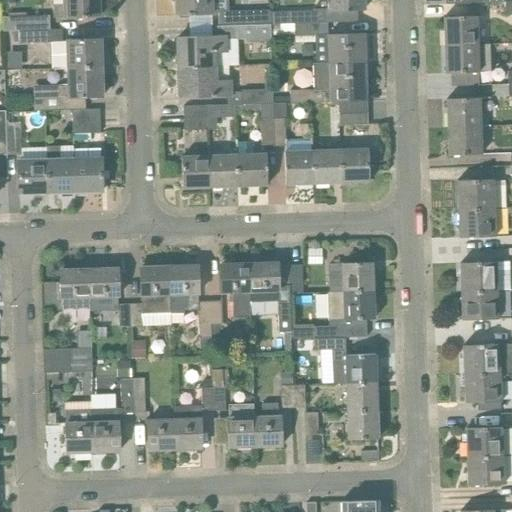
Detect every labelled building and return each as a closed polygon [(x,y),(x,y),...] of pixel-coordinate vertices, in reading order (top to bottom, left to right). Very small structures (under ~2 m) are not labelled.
[(63,19),(63,20),(88,19),(87,18),(99,17),(98,0),(52,0),(53,6),(53,19),(63,19)] [(187,17),(214,16),(212,0),(175,0),(176,17),(187,16),(187,17)] [(328,0),(329,13),(364,11),(363,0),(328,0)] [(217,13),(218,27),(270,26),(270,11),(217,13)] [(289,25),(294,24),(319,24),(324,23),(323,12),(288,13),(289,25)] [(23,32),(34,31),(50,31),(49,16),(22,17),(23,32)] [(444,46),(478,45),(477,17),(443,18),(444,46)] [(294,37),(320,37),(319,24),(294,24),(294,37)] [(178,69),(216,68),(216,54),(228,53),(228,40),(246,39),(246,44),(271,43),(270,26),(218,27),(218,38),(177,39),(178,69)] [(34,44),(62,43),(61,30),(50,31),(34,31),(34,44)] [(328,64),(365,63),(364,34),(327,35),(328,64)] [(66,70),(101,69),(101,41),(65,42),(66,70)] [(446,75),(479,73),(478,45),(444,46),(446,75)] [(332,103),(338,103),(367,102),(365,63),(328,64),(329,103),(332,103)] [(179,99),(217,97),(229,97),(231,97),(231,93),(231,84),(217,85),(216,68),(178,69),(179,99)] [(45,112),(72,111),(85,111),(85,98),(102,97),(101,69),(66,70),(66,85),(44,86),(45,112)] [(242,105),(259,105),(272,105),(272,90),(241,91),(241,93),(231,93),(231,97),(229,97),(229,106),(235,106),(242,105)] [(322,90),(289,92),(290,104),(322,103),(322,90)] [(447,128),(481,127),(480,99),(446,100),(447,128)] [(338,103),(339,115),(367,115),(367,102),(338,103)] [(285,104),(272,105),(272,120),(285,119),(285,104)] [(229,106),(207,107),(207,118),(235,118),(235,106),(229,106)] [(183,119),(207,118),(207,107),(183,107),(183,119)] [(72,123),(100,122),(99,110),(85,111),(72,111),(72,123)] [(339,115),(339,127),(368,126),(367,115),(339,115)] [(184,131),(208,131),(207,118),(183,119),(184,131)] [(285,147),(285,119),(272,120),(273,148),(285,147)] [(273,148),(272,120),(260,120),(261,148),(273,148)] [(72,123),(72,135),(100,134),(100,122),(72,123)] [(7,156),(21,155),(20,123),(6,124),(7,156)] [(448,156),(482,155),(481,127),(447,128),(448,156)] [(46,194),(75,193),(74,160),(60,160),(60,147),(46,148),(46,159),(45,159),(46,194)] [(313,185),(341,184),(340,150),(312,151),(313,185)] [(340,150),(341,184),(369,183),(368,150),(340,150)] [(285,186),(313,185),(312,151),(284,152),(285,186)] [(236,155),(237,188),(267,187),(266,154),(236,155)] [(209,189),(237,188),(236,155),(208,156),(209,189)] [(182,189),(209,189),(208,156),(181,157),(182,189)] [(19,195),(46,194),(45,159),(18,160),(19,195)] [(74,160),(75,193),(102,193),(101,159),(74,160)] [(458,210),(494,209),(493,180),(457,181),(458,210)] [(459,239),(495,237),(494,209),(458,210),(459,239)] [(330,293),(373,292),(372,263),(329,265),(330,293)] [(461,293),(497,292),(509,291),(508,263),(460,264),(461,293)] [(248,265),(250,303),(277,302),(278,331),(289,331),(289,300),(289,295),(289,266),(277,267),(277,264),(248,265)] [(250,305),(250,303),(248,265),(220,266),(221,295),(232,295),(233,306),(250,305)] [(169,297),(198,296),(197,266),(168,267),(169,297)] [(289,295),(301,294),(301,266),(289,266),(289,295)] [(130,305),(130,328),(142,328),(142,315),(170,314),(169,297),(168,267),(140,268),(141,305),(130,305)] [(88,269),(89,300),(118,299),(117,268),(88,269)] [(61,300),(89,300),(88,269),(60,270),(61,300)] [(327,293),(328,322),(328,328),(313,328),(313,340),(343,338),(365,337),(365,320),(374,320),(373,292),(330,293),(327,293)] [(462,321),(498,320),(497,292),(461,293),(462,321)] [(210,326),(222,325),(221,302),(210,303),(210,326)] [(199,326),(210,326),(210,303),(198,303),(199,326)] [(130,328),(130,305),(118,305),(119,329),(130,328)] [(147,357),(146,337),(131,337),(132,357),(147,357)] [(346,385),(376,384),(375,355),(345,356),(343,338),(313,340),(314,351),(331,350),(332,385),(346,385)] [(464,375),(500,375),(511,374),(511,343),(499,344),(499,345),(463,347),(464,375)] [(69,362),(91,361),(91,349),(68,350),(69,362)] [(69,374),(92,373),(91,361),(69,362),(69,374)] [(465,404),(501,403),(500,375),(464,375),(465,404)] [(93,391),(118,391),(117,379),(93,379),(93,391)] [(122,415),(133,414),(132,379),(120,380),(122,415)] [(133,414),(145,414),(144,379),(132,379),(133,414)] [(347,413),(377,412),(376,384),(346,385),(347,413)] [(293,409),(305,409),(304,386),(293,387),(293,409)] [(282,410),(293,409),(293,387),(281,387),(282,410)] [(201,389),(202,408),(202,412),(213,412),(212,389),(201,389)] [(212,389),(213,412),(225,411),(224,389),(212,389)] [(228,449),(255,448),(253,417),(253,405),(228,406),(228,418),(227,418),(228,449)] [(200,412),(202,412),(202,408),(173,409),(174,420),(174,451),(175,451),(201,450),(200,412)] [(377,412),(347,413),(348,441),(378,440),(377,412)] [(306,436),(318,436),(317,414),(305,414),(306,436)] [(253,417),(255,448),(281,447),(280,416),(253,417)] [(148,452),(174,451),(174,420),(147,420),(148,452)] [(92,424),(93,454),(119,453),(119,432),(122,432),(122,423),(92,424)] [(67,455),(93,454),(92,424),(66,425),(67,455)] [(467,458),(503,457),(502,428),(466,429),(467,458)] [(467,486),(504,485),(503,457),(467,458),(467,486)] [(340,511),(380,511),(380,501),(340,503),(340,511)]
